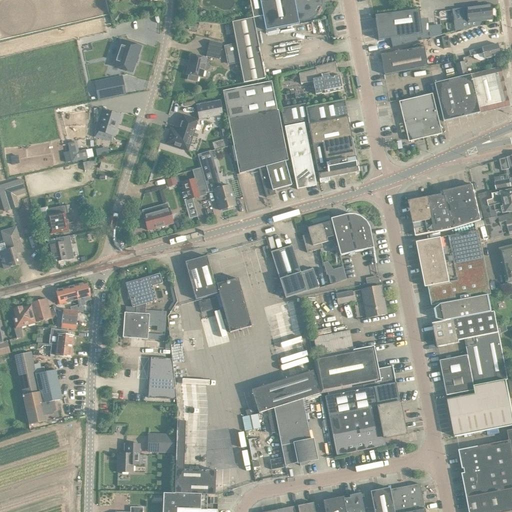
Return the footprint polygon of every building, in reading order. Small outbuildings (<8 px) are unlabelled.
[(249,0),(253,18),(262,16),(265,31),(299,24),(298,23),(305,21),(307,21),(308,20),(310,19),(312,18),(314,17),(315,16),(317,14),(318,13),(319,11),(320,9),(321,7),(321,5),(321,3),(322,1),(321,0),(249,0)] [(453,20),(455,31),(471,27),(471,22),(491,19),(490,5),(466,8),(467,19),(453,20)] [(377,40),(421,34),(418,10),(374,15),(377,40)] [(430,37),(442,35),(439,11),(427,13),(430,37)] [(234,38),(256,34),(252,18),(231,22),(234,38)] [(244,85),(265,81),(256,34),(234,38),(236,44),(239,61),(244,85)] [(450,47),(447,36),(441,37),(444,49),(450,47)] [(124,41),(121,50),(118,49),(112,66),(132,72),(140,47),(124,41)] [(218,59),(219,52),(221,44),(209,41),(206,56),(218,59)] [(384,75),(427,66),(422,42),(405,48),(405,50),(380,55),(384,75)] [(236,44),(225,47),(229,63),(239,61),(236,44)] [(472,57),(482,54),(484,59),(499,55),(497,44),(472,51),(473,54),(471,55),(472,57)] [(205,63),(206,58),(190,55),(186,74),(188,75),(186,80),(197,82),(198,77),(202,78),(203,70),(206,71),(208,70),(209,69),(210,67),(209,64),(207,63),(205,63)] [(458,75),(466,73),(463,61),(455,63),(458,75)] [(314,67),(315,69),(298,73),(301,84),(313,81),(315,94),(324,92),(325,93),(338,91),(338,90),(339,90),(341,87),(341,85),(339,75),(335,76),(335,72),(337,72),(335,62),(314,67)] [(470,74),(433,83),(443,121),(479,113),(479,112),(508,106),(499,68),(470,75),(470,74)] [(122,78),(94,83),(97,98),(125,93),(122,78)] [(228,120),(238,174),(258,169),(260,177),(265,192),(266,197),(267,197),(275,195),(274,190),(276,189),(277,190),(286,187),(286,186),(291,185),(284,161),(287,161),(277,111),(271,81),(222,91),(228,120)] [(296,97),(305,96),(304,86),(294,87),(296,97)] [(441,134),(432,94),(398,102),(406,132),(408,131),(410,141),(441,134)] [(329,181),(329,178),(358,172),(344,100),(305,108),(304,104),(280,108),(283,124),(307,120),(319,183),(329,181)] [(196,105),(198,119),(222,115),(219,101),(196,105)] [(114,136),(117,127),(116,127),(117,123),(118,123),(120,116),(101,110),(95,130),(96,130),(94,137),(111,142),(113,135),(114,136)] [(187,150),(197,120),(183,115),(177,132),(170,129),(165,143),(187,150)] [(296,189),(316,185),(303,123),(284,127),(296,189)] [(228,146),(226,139),(212,142),(214,149),(228,146)] [(86,150),(78,151),(76,141),(67,143),(71,162),(88,159),(87,159),(86,150)] [(210,151),(197,155),(204,178),(208,192),(208,193),(214,191),(219,210),(235,206),(229,185),(221,188),(219,180),(214,181),(208,162),(213,160),(210,151)] [(511,155),(511,156),(499,159),(501,170),(506,169),(507,174),(499,175),(499,176),(494,177),(496,190),(511,187),(511,155)] [(110,171),(112,166),(101,163),(99,168),(110,171)] [(194,181),(194,179),(182,183),(186,199),(191,197),(199,195),(199,197),(206,195),(205,193),(208,192),(204,178),(194,181)] [(21,184),(20,179),(0,185),(0,197),(4,210),(9,209),(4,190),(21,184)] [(9,209),(16,207),(12,194),(23,191),(21,184),(4,190),(9,209)] [(454,229),(481,220),(472,184),(454,188),(454,186),(447,188),(447,190),(443,191),(443,194),(440,194),(440,195),(443,194),(448,222),(452,221),(454,229)] [(485,192),(489,206),(511,201),(511,200),(511,190),(492,194),(491,191),(485,192)] [(484,219),(491,218),(489,206),(485,192),(478,193),(484,219)] [(432,196),(432,194),(427,195),(428,197),(408,201),(415,236),(454,229),(452,221),(448,222),(443,194),(440,195),(432,196)] [(511,200),(511,201),(489,206),(491,218),(497,216),(495,210),(502,209),(503,213),(511,211),(511,200)] [(192,201),(184,203),(188,216),(196,214),(192,201)] [(172,223),(166,204),(142,210),(144,218),(142,219),(144,228),(146,227),(147,230),(172,223)] [(47,209),(45,209),(46,216),(48,225),(50,234),(67,231),(67,227),(65,221),(64,213),(62,206),(47,209)] [(330,219),(332,225),(340,256),(356,251),(373,248),(369,228),(368,225),(366,222),(365,220),(363,219),(362,218),(358,216),(354,215),(348,214),(347,214),(341,216),(331,219),(330,219)] [(511,232),(511,219),(511,214),(498,217),(499,218),(501,227),(508,226),(510,233),(511,232)] [(501,227),(499,218),(497,216),(490,218),(495,237),(503,235),(501,227)] [(334,240),(328,219),(311,224),(311,225),(313,224),(313,226),(307,228),(310,239),(303,241),(306,253),(320,249),(319,244),(334,240)] [(8,267),(18,264),(15,253),(22,251),(15,227),(0,231),(6,250),(0,251),(0,258),(2,267),(3,267),(3,269),(8,267)] [(478,230),(441,238),(417,242),(425,287),(428,286),(432,305),(443,303),(443,304),(488,294),(490,294),(478,230)] [(55,239),(56,243),(45,245),(49,263),(66,259),(62,237),(55,239)] [(511,244),(499,248),(507,283),(511,282),(511,244)] [(270,252),(285,298),(318,288),(312,268),(300,272),(293,249),(291,245),(270,252)] [(195,300),(217,294),(206,256),(184,262),(195,300)] [(329,282),(345,278),(343,270),(327,274),(329,282)] [(159,273),(125,283),(131,307),(135,306),(135,313),(124,312),(122,337),(147,339),(148,314),(144,314),(145,303),(156,300),(152,286),(162,283),(159,273)] [(366,277),(367,284),(379,282),(378,275),(366,277)] [(229,332),(251,327),(237,278),(216,284),(229,332)] [(84,304),(83,298),(89,296),(85,282),(75,285),(79,300),(78,300),(79,306),(84,304)] [(78,305),(79,306),(78,300),(79,300),(75,285),(55,290),(59,304),(77,299),(78,305)] [(367,318),(386,314),(380,286),(361,290),(367,318)] [(337,304),(350,301),(353,301),(351,291),(335,295),(337,304)] [(446,321),(492,312),(488,294),(443,304),(441,305),(438,307),(440,320),(444,321),(446,321)] [(51,318),(45,298),(29,303),(30,305),(21,308),(21,306),(19,307),(18,305),(14,306),(14,308),(12,309),(14,317),(12,317),(14,328),(13,328),(16,338),(22,336),(19,327),(51,318)] [(61,328),(74,329),(76,311),(73,311),(71,311),(62,310),(61,328)] [(433,324),(437,347),(459,343),(458,340),(464,339),(498,332),(494,312),(492,312),(446,321),(433,324)] [(286,331),(303,326),(301,322),(284,328),(286,331)] [(72,340),(73,336),(66,335),(67,332),(67,331),(50,328),(49,343),(48,344),(71,347),(72,345),(73,344),(73,341),(72,340)] [(313,337),(313,338),(317,357),(353,350),(349,330),(313,337)] [(468,355),(440,361),(447,395),(474,390),(474,386),(506,380),(508,379),(498,332),(464,339),(468,355)] [(2,342),(0,334),(0,355),(9,353),(7,341),(2,342)] [(71,353),(72,352),(72,349),(71,348),(71,347),(48,344),(49,343),(38,342),(37,349),(40,349),(44,345),(51,346),(50,355),(70,357),(71,353)] [(353,350),(317,357),(313,358),(320,393),(324,393),(325,396),(374,387),(378,407),(381,426),(384,438),(390,437),(389,433),(394,432),(394,436),(405,434),(395,383),(394,379),(392,365),(391,365),(391,366),(377,369),(373,346),(353,350)] [(55,371),(55,370),(41,373),(39,364),(33,365),(31,353),(14,356),(22,395),(22,396),(22,398),(22,397),(28,424),(45,421),(60,418),(56,400),(61,399),(61,398),(60,398),(58,390),(59,390),(59,389),(58,389),(56,381),(57,381),(57,379),(56,379),(54,372),(55,371)] [(169,370),(169,360),(149,359),(149,369),(169,370)] [(273,409),(302,400),(302,399),(319,394),(312,371),(251,390),(258,413),(273,408),(273,409)] [(170,375),(158,374),(157,386),(151,386),(150,398),(168,399),(170,375)] [(474,386),(474,390),(475,394),(447,400),(455,437),(511,425),(511,412),(506,380),(474,386)] [(112,398),(127,399),(128,387),(112,386),(112,398)] [(374,387),(325,396),(328,416),(378,407),(374,387)] [(307,464),(306,461),(314,460),(310,440),(302,400),(273,409),(284,465),(299,463),(299,466),(307,464)] [(378,407),(328,416),(332,436),(381,426),(378,407)] [(242,417),(245,431),(260,428),(257,414),(242,417)] [(384,438),(381,426),(332,436),(336,455),(385,446),(384,438)] [(462,469),(464,468),(465,473),(462,474),(464,482),(465,482),(467,483),(468,488),(466,490),(465,490),(469,511),(507,511),(511,511),(511,429),(507,430),(509,440),(459,450),(460,457),(461,457),(462,462),(461,462),(462,469)] [(148,451),(173,452),(173,435),(148,435),(148,451)] [(117,454),(117,464),(117,472),(116,472),(132,472),(133,465),(139,465),(139,444),(123,444),(123,445),(124,445),(124,454),(117,454)] [(214,495),(215,470),(175,469),(174,493),(174,494),(163,493),(162,511),(176,511),(176,508),(200,509),(200,494),(214,495)] [(389,488),(369,491),(373,511),(407,511),(424,509),(419,484),(411,485),(411,488),(409,488),(409,486),(389,490),(389,488)] [(342,497),(345,511),(363,511),(360,493),(342,497)] [(324,511),(345,511),(342,497),(323,501),(324,511)] [(298,511),(314,511),(313,503),(297,506),(298,511)]
